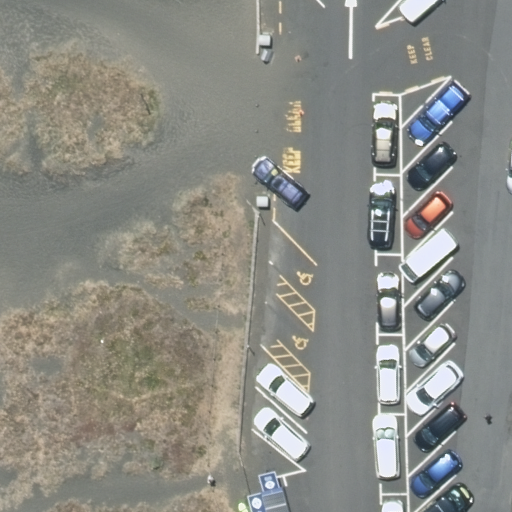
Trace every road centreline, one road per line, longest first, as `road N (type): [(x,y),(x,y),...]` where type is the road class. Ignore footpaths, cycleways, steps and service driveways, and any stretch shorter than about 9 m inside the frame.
road 1 (residential): [(341,511),(333,456),(341,0)]
road 2 (residential): [(511,212),(486,511)]
